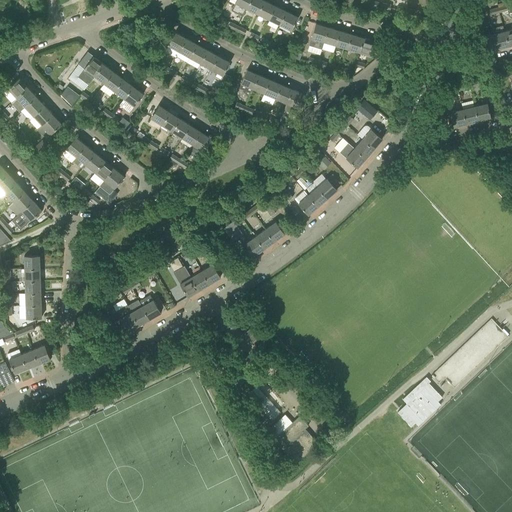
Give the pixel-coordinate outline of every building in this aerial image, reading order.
[(236,0),(235,2),(231,10),(243,16),(247,8),(250,0),(236,0)] [(250,0),(247,8),(258,13),(264,0),(250,0)] [(264,0),(258,13),(269,19),(276,6),(264,0)] [(276,6),(269,19),(280,25),(287,11),(276,6)] [(291,30),(298,17),(287,11),(280,25),(291,30)] [(236,30),(238,26),(230,22),(228,26),(236,30)] [(324,41),(328,27),(316,23),(309,45),(321,49),(324,41)] [(493,34),(497,49),(509,45),(505,31),(503,25),(491,28),(493,34)] [(236,30),(244,34),(246,30),(238,26),(236,30)] [(328,27),(324,41),(336,45),(340,30),(328,27)] [(340,30),(336,45),(348,48),(352,34),(340,30)] [(175,32),(168,45),(179,51),(186,38),(175,32)] [(258,41),(260,36),(252,32),(250,37),(258,41)] [(352,34),(348,48),(360,52),(364,38),(352,34)] [(493,34),(481,38),(484,52),(497,49),(493,34)] [(186,38),(179,51),(190,57),(197,44),(186,38)] [(271,42),(263,38),(261,42),(269,46),(271,42)] [(360,52),(372,56),(376,41),(364,38),(360,52)] [(279,46),(271,42),(269,46),(277,51),(279,46)] [(197,44),(190,57),(201,63),(208,50),(197,44)] [(294,57),(304,60),(307,51),(297,47),(294,57)] [(208,50),(201,63),(212,69),(219,56),(208,50)] [(86,66),(81,62),(79,65),(79,64),(68,78),(84,90),(94,76),(103,64),(93,56),(86,66)] [(223,75),(230,62),(219,56),(212,69),(223,75)] [(103,64),(94,76),(104,83),(113,71),(103,64)] [(159,68),(167,72),(169,68),(162,64),(159,68)] [(167,72),(175,77),(178,73),(169,68),(167,72)] [(251,93),(253,88),(259,74),(247,69),(241,83),(239,88),(251,93)] [(113,71),(104,83),(114,91),(123,79),(113,71)] [(264,93),(270,79),(259,74),(253,88),(264,93)] [(189,84),(191,80),(183,76),(181,80),(189,84)] [(19,78),(8,88),(17,97),(28,87),(19,78)] [(133,86),(123,79),(114,91),(124,98),(133,86)] [(270,79),(264,93),(276,98),(282,84),(270,79)] [(194,81),(191,86),(199,90),(202,86),(194,81)] [(460,84),(461,89),(464,88),(465,92),(471,91),(470,87),(469,82),(460,84)] [(282,84),(276,98),(287,103),(293,89),(282,84)] [(133,86),(124,98),(134,106),(143,94),(133,86)] [(207,95),(210,90),(202,86),(199,90),(207,95)] [(17,97),(25,106),(36,96),(28,87),(17,97)] [(287,103),(299,108),(305,94),(293,89),(287,103)] [(80,94),(80,95),(87,101),(90,97),(83,91),(80,94)] [(36,96),(25,106),(34,115),(45,105),(36,96)] [(357,108),(370,119),(377,111),(364,99),(357,108)] [(92,105),(100,110),(103,106),(95,101),(92,105)] [(466,124),(478,121),(475,106),(474,101),(461,104),(463,109),(466,124)] [(243,111),(245,106),(237,102),(235,107),(243,111)] [(478,121),(491,118),(487,103),(475,106),(478,121)] [(45,105),(34,115),(42,124),(53,114),(45,105)] [(162,124),(170,112),(159,105),(151,117),(162,124)] [(243,111),(252,114),(254,109),(245,106),(243,111)] [(105,108),(102,112),(109,117),(112,113),(105,108)] [(463,109),(450,112),(454,126),(466,124),(463,109)] [(2,110),(0,112),(0,115),(5,121),(9,117),(2,110)] [(256,111),(254,115),(263,119),(265,114),(256,111)] [(172,131),(180,118),(170,112),(162,124),(172,131)] [(119,119),(112,113),(109,117),(116,123),(119,119)] [(62,123),(53,114),(42,124),(37,129),(42,135),(47,130),(51,133),(62,123)] [(350,116),(344,123),(348,126),(354,119),(350,116)] [(118,124),(127,130),(132,123),(123,117),(118,124)] [(270,117),(268,121),(277,125),(279,121),(270,117)] [(191,125),(180,118),(172,131),(183,138),(191,125)] [(11,120),(7,123),(14,130),(17,126),(11,120)] [(338,129),(342,124),(338,121),(334,126),(338,129)] [(344,123),(342,124),(338,129),(342,133),(348,126),(344,123)] [(201,131),(191,125),(183,138),(193,144),(201,131)] [(135,135),(138,130),(133,126),(130,132),(135,135)] [(371,129),(363,138),(374,148),(382,138),(371,129)] [(18,134),(24,141),(28,137),(21,131),(18,134)] [(193,144),(188,151),(203,161),(208,153),(204,150),(212,138),(201,131),(193,144)] [(336,132),(335,133),(330,139),(334,142),(340,135),(336,132)] [(76,136),(66,148),(61,154),(71,162),(73,160),(76,156),(85,144),(76,136)] [(144,136),(141,140),(149,145),(152,141),(144,136)] [(366,158),(374,148),(363,138),(362,139),(359,136),(352,145),(354,148),(366,158)] [(34,144),(28,137),(24,141),(30,148),(34,144)] [(149,145),(156,150),(157,150),(159,146),(152,141),(149,145)] [(346,157),(358,167),(366,158),(354,148),(352,145),(348,142),(339,152),(346,157)] [(39,155),(44,151),(37,144),(33,149),(39,155)] [(95,152),(85,144),(76,156),(73,160),(83,168),(86,164),(95,152)] [(54,169),(57,166),(57,165),(58,166),(58,156),(61,153),(54,147),(43,160),(49,165),(54,169)] [(162,147),(159,152),(167,157),(170,152),(162,147)] [(95,172),(105,160),(95,152),(86,164),(95,172)] [(313,158),(323,170),(331,163),(320,152),(313,158)] [(177,163),(180,159),(172,154),(170,158),(177,163)] [(188,163),(180,159),(177,163),(185,168),(188,163)] [(115,168),(105,160),(95,172),(105,180),(115,168)] [(308,162),(301,168),(304,172),(311,166),(308,162)] [(0,180),(9,173),(0,163),(0,180)] [(57,166),(54,169),(61,175),(64,171),(58,166),(57,165),(57,166)] [(106,198),(124,176),(115,168),(105,180),(96,190),(106,198)] [(301,168),(294,174),(297,178),(304,172),(301,168)] [(61,175),(68,181),(71,177),(68,174),(65,172),(64,171),(61,175)] [(17,182),(9,173),(0,180),(0,186),(5,192),(17,182)] [(292,176),(285,182),(288,186),(295,180),(292,176)] [(129,178),(121,185),(126,191),(134,184),(129,178)] [(327,198),(337,190),(327,178),(318,187),(327,198)] [(73,185),(80,191),(83,187),(76,181),(73,185)] [(17,182),(5,192),(14,202),(25,191),(17,182)] [(310,193),(308,195),(318,206),(327,198),(318,187),(314,182),(307,189),(310,193)] [(289,200),(293,197),(286,188),(282,192),(289,200)] [(85,189),(82,193),(89,199),(92,195),(85,189)] [(33,200),(25,191),(14,202),(22,210),(33,200)] [(92,195),(89,199),(96,204),(99,200),(92,195)] [(298,203),(308,215),(318,206),(308,195),(298,203)] [(42,210),(33,200),(22,210),(22,211),(12,220),(15,224),(20,230),(42,210)] [(268,202),(263,205),(270,216),(275,213),(268,202)] [(258,203),(251,209),(254,213),(261,208),(258,203)] [(254,213),(251,209),(244,214),(246,218),(254,213)] [(241,216),(237,219),(234,221),(224,229),(232,239),(242,232),(237,225),(244,220),(241,216)] [(274,241),(285,233),(276,221),(266,229),(274,241)] [(7,224),(4,227),(10,234),(14,230),(11,228),(8,224),(7,224)] [(255,236),(264,248),(274,241),(266,229),(262,224),(252,232),(255,236)] [(0,246),(11,241),(0,228),(0,246)] [(245,244),(254,256),(264,248),(255,236),(245,244)] [(210,251),(204,241),(189,249),(192,253),(200,249),(203,255),(204,255),(210,251)] [(189,249),(181,254),(184,258),(192,253),(189,249)] [(39,255),(24,256),(24,268),(40,268),(39,255)] [(213,264),(202,270),(210,283),(221,277),(213,264)] [(24,268),(25,281),(40,280),(40,268),(24,268)] [(201,271),(191,277),(199,290),(210,283),(202,270),(201,271)] [(180,283),(188,296),(199,290),(191,277),(180,283)] [(40,280),(25,281),(25,293),(41,293),(40,280)] [(140,285),(138,280),(136,281),(130,285),(132,289),(140,285)] [(125,294),(132,289),(130,285),(122,289),(125,294)] [(122,295),(119,290),(111,295),(114,300),(122,295)] [(25,293),(26,305),(41,305),(41,293),(25,293)] [(150,319),(161,312),(154,299),(153,300),(150,295),(141,301),(143,305),(143,306),(150,319)] [(109,304),(104,296),(97,300),(103,309),(109,304)] [(122,320),(128,331),(139,325),(132,312),(124,299),(113,305),(115,309),(110,312),(116,323),(122,320)] [(21,305),(21,318),(42,317),(41,305),(26,305),(21,305)] [(150,319),(143,306),(136,310),(132,312),(139,325),(150,319)] [(432,375),(439,383),(445,378),(454,388),(509,336),(491,318),(432,375)] [(0,337),(4,336),(13,333),(1,321),(0,321),(0,337)] [(245,332),(249,337),(262,327),(259,322),(245,332)] [(35,330),(34,327),(33,325),(24,328),(26,333),(35,330)] [(253,342),(266,332),(262,327),(249,337),(253,342)] [(17,332),(13,333),(15,337),(15,338),(26,333),(24,328),(17,332)] [(253,342),(256,347),(270,337),(266,332),(253,342)] [(6,341),(10,339),(14,338),(15,337),(13,333),(4,336),(6,341)] [(256,347),(258,349),(260,352),(272,343),(273,342),(270,337),(256,347)] [(50,358),(45,345),(33,349),(39,363),(50,358)] [(272,346),(262,354),(266,358),(275,351),(272,346)] [(15,373),(27,368),(21,354),(19,349),(7,354),(9,359),(15,373)] [(27,368),(39,363),(33,349),(21,354),(27,368)] [(0,381),(3,387),(14,382),(5,362),(0,364),(0,381)] [(403,399),(407,403),(397,412),(411,427),(416,422),(418,425),(441,404),(438,401),(442,397),(429,383),(430,381),(426,376),(403,399)] [(305,428),(308,425),(300,416),(274,439),(282,449),(298,434),(311,449),(318,443),(305,428)] [(334,425),(325,432),(328,436),(337,428),(334,425)] [(295,463),(311,449),(298,434),(282,449),(295,463)]
